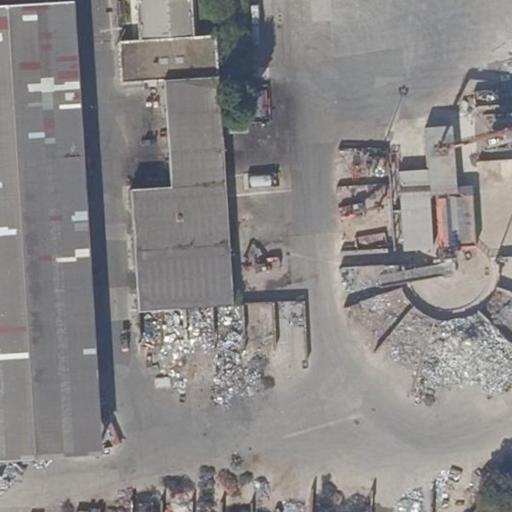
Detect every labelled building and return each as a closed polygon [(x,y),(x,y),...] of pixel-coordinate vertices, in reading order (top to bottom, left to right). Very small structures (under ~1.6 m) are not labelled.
[(82,203),(80,172),(68,0),(0,0),(0,448),(79,443),(79,428),(96,427),(83,218),(82,203)] [(226,211),(223,164),(218,90),(226,89),(225,75),(217,76),(213,27),(191,28),(189,0),(135,0),(138,32),(117,33),(120,76),(162,74),(169,167),(170,179),(130,183),(132,216),(138,313),(233,306),(226,211)] [(246,74),(247,88),(263,86),(262,73),(246,74)] [(226,89),(247,88),(246,74),(225,75),(226,89)] [(419,167),(382,168),(385,251),(451,249),(445,122),(417,123),(419,167)] [(79,428),(79,443),(98,442),(96,427),(79,428)]
